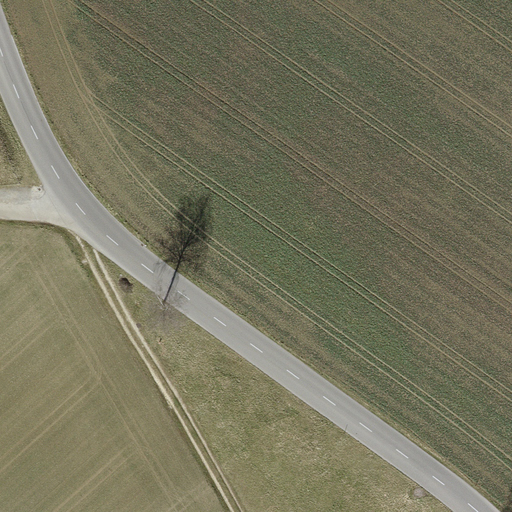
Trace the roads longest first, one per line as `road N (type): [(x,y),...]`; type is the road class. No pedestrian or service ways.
road 1 (tertiary): [(0,33),(37,130),(94,223),(479,511)]
road 2 (track): [(94,223),(89,244),(108,286),(239,511)]
